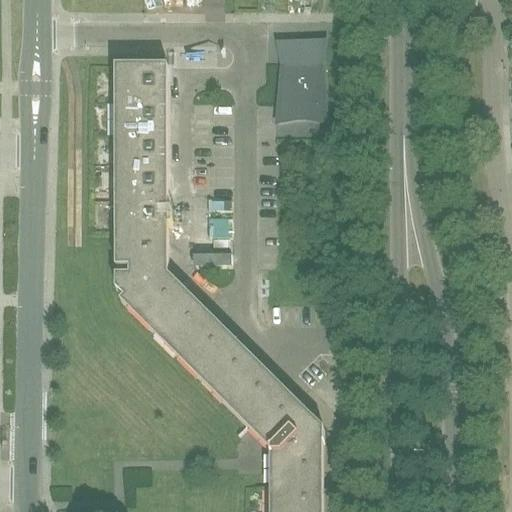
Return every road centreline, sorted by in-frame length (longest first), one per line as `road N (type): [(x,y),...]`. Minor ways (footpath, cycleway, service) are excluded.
road 1 (residential): [(327,368),(249,301),(246,35),(32,37)]
road 2 (tertiary): [(449,511),(447,307),(420,217),(408,138)]
road 3 (tertiary): [(408,138),(400,195),(402,511)]
road 4 (unclassified): [(27,491),(30,154)]
road 5 (residential): [(499,0),(490,12),(492,125),(511,250)]
road 6 (tertiary): [(408,138),(404,0)]
